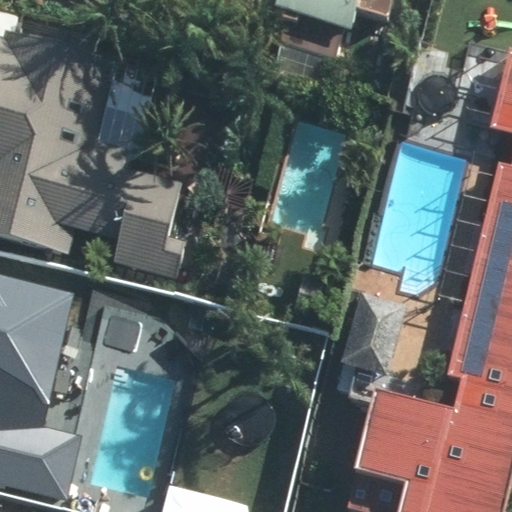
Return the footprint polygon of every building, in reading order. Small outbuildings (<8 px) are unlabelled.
[(160,0),(352,39),(359,0),(160,0)] [(0,243),(67,259),(73,235),(116,245),(110,270),(190,288),(197,254),(168,248),(185,174),(92,152),(110,75),(0,49),(0,243)] [(511,62),(505,61),(487,140),(511,146),(511,154),(508,172),(494,169),(444,382),(460,386),(452,424),(370,405),(353,483),(398,493),(394,511),(499,511),(511,459),(511,62)] [(0,489),(61,502),(75,437),(40,430),(65,304),(0,290),(0,489)] [(410,309),(354,296),(336,374),(391,387),(410,309)]
